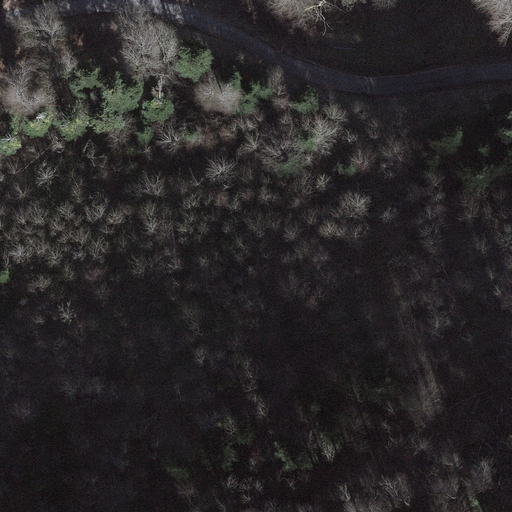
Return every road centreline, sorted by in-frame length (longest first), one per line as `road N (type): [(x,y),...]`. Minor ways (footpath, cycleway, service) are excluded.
road 1 (track): [(511,72),(376,91),(299,70),(192,13),(130,0),(0,17)]
road 2 (track): [(224,0),(355,40),(430,20),(458,0)]
road 3 (track): [(0,76),(110,30),(222,0)]
